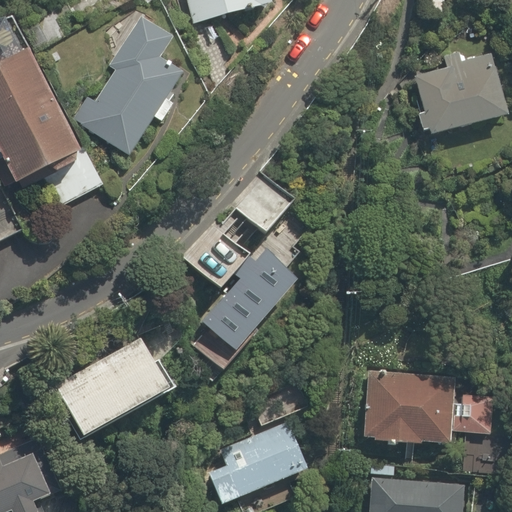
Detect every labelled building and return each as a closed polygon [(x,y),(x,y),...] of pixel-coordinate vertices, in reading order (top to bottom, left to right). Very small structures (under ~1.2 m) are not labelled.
[(186,0),(192,23),(269,4),(268,0),(186,0)] [(445,0),(421,0),(423,21),(447,20),(445,0)] [(71,122),(127,157),(180,71),(158,58),(172,36),(137,15),(104,68),(111,73),(91,104),(85,99),(71,122)] [(26,47),(0,59),(0,162),(10,182),(78,147),(26,47)] [(428,113),(421,115),(427,134),(434,132),(436,139),(510,116),(492,57),(417,80),(428,113)] [(256,178),(235,208),(272,234),(294,204),(256,178)] [(252,260),(217,231),(191,263),(226,292),(252,260)] [(304,275),(269,247),(209,321),(243,349),(304,275)] [(61,384),(90,437),(174,391),(145,338),(61,384)] [(491,437),(492,399),(454,397),(455,378),(379,375),(379,385),(367,384),(364,441),(451,445),(452,436),(491,437)] [(203,456),(222,503),(308,469),(290,422),(203,456)] [(0,456),(0,511),(46,511),(42,503),(64,494),(39,439),(0,456)] [(372,479),(369,511),(461,511),(463,484),(372,479)]
